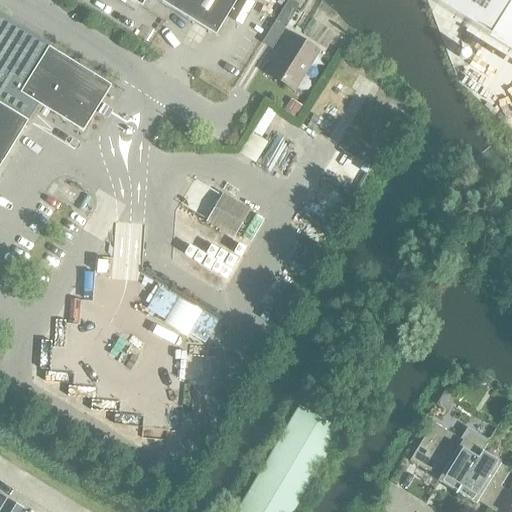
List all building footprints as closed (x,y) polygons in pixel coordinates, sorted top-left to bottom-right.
[(156,0),(214,35),(236,0),(116,0),(123,4),(126,0),(129,0),(141,7),(144,0),(156,0)] [(292,0),(287,0),(275,20),(286,26),(299,4),(292,0)] [(511,0),(428,0),(511,51),(511,0)] [(0,93),(32,113),(38,104),(82,131),(111,85),(49,47),(52,44),(14,21),(12,25),(0,17),(0,93)] [(274,22),(261,42),(272,49),(285,28),(274,22)] [(294,90),(318,51),(290,34),(266,73),(294,90)] [(0,164),(32,113),(0,93),(0,164)] [(290,103),(284,111),(295,118),(301,110),(290,103)] [(277,112),(267,106),(251,131),(261,138),(277,112)] [(250,133),(238,154),(256,164),(268,143),(250,133)] [(195,181),(181,205),(205,219),(219,195),(195,181)] [(159,287),(147,308),(164,319),(187,332),(204,342),(216,321),(159,287)] [(446,410),(454,397),(445,392),(437,404),(446,410)] [(236,511),(291,511),(293,509),(339,431),(299,407),(236,511)] [(456,492),(481,453),(488,441),(467,427),(460,439),(433,423),(409,460),(425,470),(425,469),(439,477),(437,481),(456,492)] [(491,509),(504,489),(500,486),(510,470),(481,453),(456,492),(475,504),(477,501),(491,509)] [(511,511),(511,484),(508,491),(504,489),(491,509),(495,511),(511,511)] [(0,511),(17,511),(21,507),(0,495),(0,511)]
